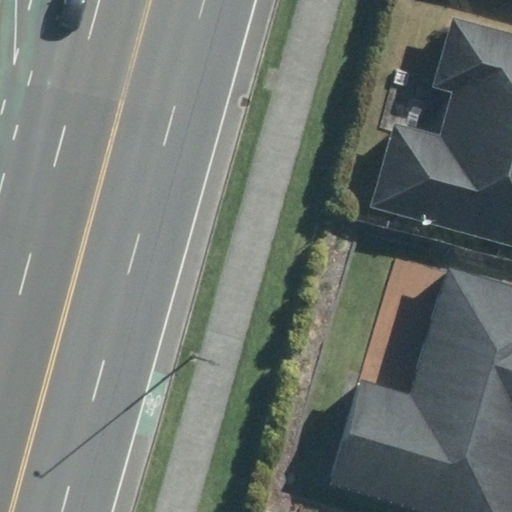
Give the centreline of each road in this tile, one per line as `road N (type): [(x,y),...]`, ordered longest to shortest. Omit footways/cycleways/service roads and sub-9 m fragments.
road 1 (secondary): [(73,252),(8,511)]
road 2 (secondary): [(144,0),(73,252)]
road 3 (secondary): [(73,252),(57,0)]
